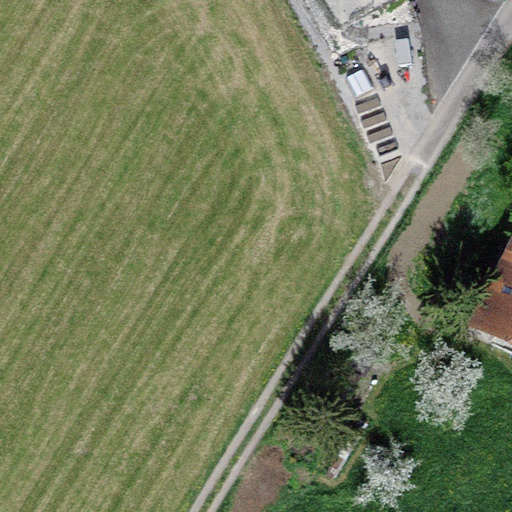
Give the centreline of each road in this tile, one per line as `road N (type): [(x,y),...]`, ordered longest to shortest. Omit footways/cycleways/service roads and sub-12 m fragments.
road 1 (track): [(411,181),(205,511)]
road 2 (unclassified): [(511,26),(411,181)]
